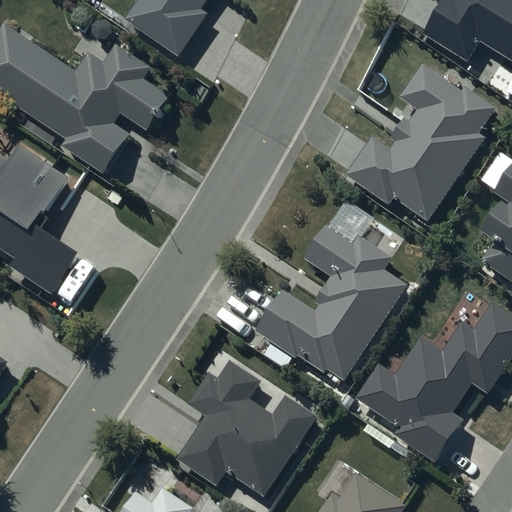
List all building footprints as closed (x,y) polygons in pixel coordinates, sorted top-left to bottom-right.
[(136,0),(141,3),(127,23),(181,60),(212,14),(207,11),(214,0),(136,0)] [(511,0),(450,0),(431,31),(476,59),(487,41),(511,56),(511,0)] [(11,27),(0,42),(0,92),(72,142),(67,149),(110,179),(145,128),(154,134),(176,101),(147,81),(156,67),(123,44),(109,65),(97,57),(84,77),(11,27)] [(469,95),(427,67),(403,103),(420,115),(413,125),(409,123),(392,149),(378,140),(354,177),(399,208),(403,202),(434,223),(488,143),(482,139),(501,111),(471,91),(469,95)] [(0,251),(18,263),(14,270),(57,298),(84,256),(40,228),(73,177),(28,148),(18,163),(0,151),(0,251)] [(511,188),(505,200),(511,204),(492,237),(501,242),(487,264),(511,279),(511,188)] [(322,312),(289,291),(262,335),(346,389),(412,285),(392,272),(400,260),(366,238),(362,243),(335,226),(311,263),(336,278),(320,303),(325,306),(322,312)] [(495,393),(511,366),(511,314),(498,306),(479,337),(465,328),(448,356),(423,341),(400,379),(384,368),(363,401),(408,429),(402,438),(441,462),(468,419),(460,414),(480,383),(495,393)] [(0,386),(14,367),(0,357),(0,386)] [(268,499),(319,418),(294,402),(283,419),(254,401),(266,381),(236,363),(222,385),(212,378),(193,409),(210,420),(183,463),(223,488),(231,475),(268,499)] [(327,511),(410,511),(413,508),(364,478),(351,499),(347,496),(345,499),(338,495),(327,511)] [(198,511),(199,511),(167,491),(159,505),(142,495),(132,511),(198,511)]
